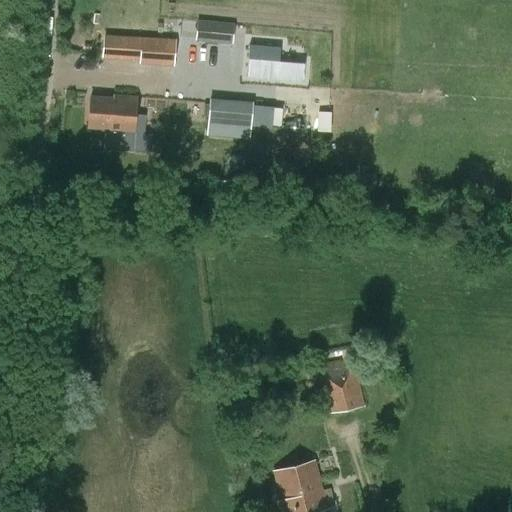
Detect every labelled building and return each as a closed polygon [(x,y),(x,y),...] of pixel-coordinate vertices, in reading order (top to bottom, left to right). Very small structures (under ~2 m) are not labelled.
[(232,46),(234,26),(197,23),(195,43),(232,46)] [(103,41),(102,59),(142,61),(142,65),(156,66),(156,62),(173,63),(174,41),(113,36),(113,41),(103,41)] [(272,49),(244,46),(241,76),(298,82),(300,68),(270,65),(272,49)] [(104,130),(104,150),(134,152),(134,135),(136,98),(113,97),(113,98),(89,97),(88,129),(104,130)] [(273,127),(275,104),(209,98),(207,136),(250,139),(251,125),(273,127)] [(353,359),(317,366),(327,414),(363,407),(353,359)] [(273,472),(280,501),(277,502),(279,511),(317,511),(327,510),(314,462),(273,472)]
